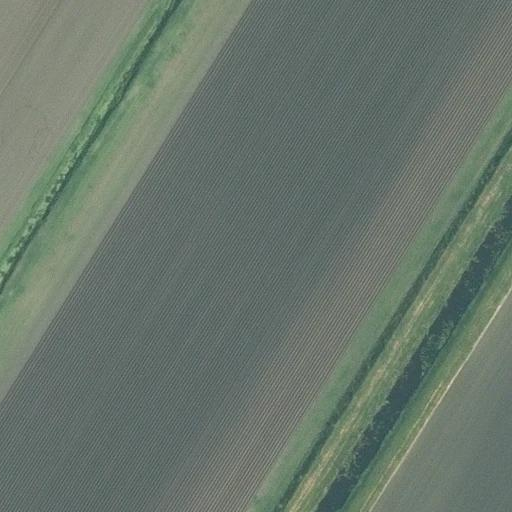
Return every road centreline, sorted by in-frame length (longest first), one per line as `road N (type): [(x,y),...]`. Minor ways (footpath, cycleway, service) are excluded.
road 1 (track): [(511,171),(298,511)]
road 2 (track): [(368,511),(511,283)]
